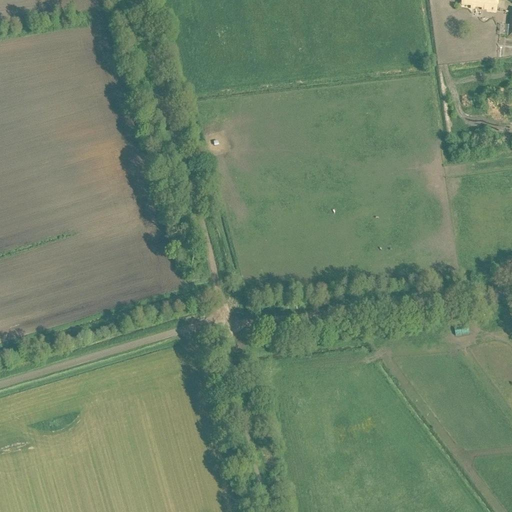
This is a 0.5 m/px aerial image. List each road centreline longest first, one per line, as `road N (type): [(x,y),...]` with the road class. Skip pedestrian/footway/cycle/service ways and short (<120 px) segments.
road 1 (track): [(226,323),(137,0)]
road 2 (unclassified): [(511,293),(226,323)]
road 3 (unclassified): [(0,386),(226,323)]
